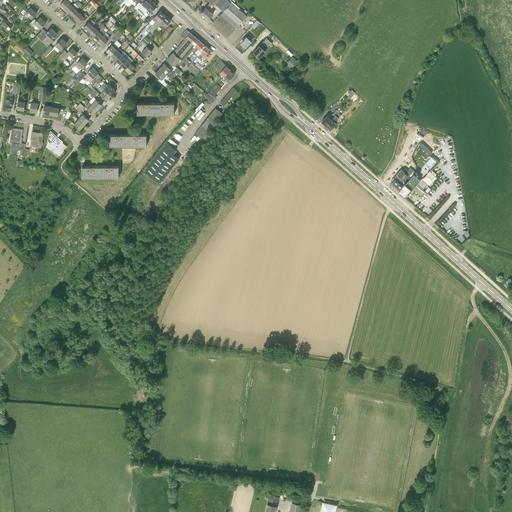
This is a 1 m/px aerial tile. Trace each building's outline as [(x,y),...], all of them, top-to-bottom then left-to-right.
[(63,0),(60,4),(65,8),(70,3),(67,0),(63,0)] [(70,3),(65,8),(70,13),(77,5),(82,0),(78,0),(76,3),(75,3),(72,6),(70,3)] [(145,0),(139,7),(145,13),(154,3),(153,2),(152,1),(151,0),(145,0)] [(219,0),(216,4),(223,10),(212,22),(228,36),(247,16),(229,0),(219,0)] [(144,14),(147,17),(157,5),(154,3),(145,13),(139,7),(137,10),(143,15),(144,14)] [(210,3),(201,12),(208,19),(213,14),(209,11),(214,6),(210,3)] [(26,13),(31,18),(36,13),(31,8),(28,11),(25,7),(21,12),(24,16),(26,13)] [(70,13),(75,17),(80,13),(75,8),(70,13)] [(161,10),(154,17),(157,20),(156,20),(148,29),(151,31),(166,15),(162,12),(161,12),(160,11),(161,10)] [(83,15),(80,13),(75,17),(80,22),(87,15),(85,13),(83,15)] [(166,15),(151,31),(153,34),(161,24),(162,23),(165,26),(169,23),(171,20),(169,17),(168,18),(166,15)] [(35,23),(40,28),(46,22),(40,17),(36,21),(34,19),(30,23),(32,26),(35,23)] [(89,31),(94,26),(91,23),(93,21),(91,19),(84,26),(89,31)] [(260,23),(257,20),(252,26),(255,28),(260,23)] [(94,26),(89,31),(94,36),(98,31),(94,26)] [(170,26),(162,35),(165,37),(173,29),(170,26)] [(51,27),(47,32),(44,29),(37,36),(41,40),(46,34),(52,39),(57,33),(54,30),(54,31),(51,28),(51,27)] [(98,31),(94,36),(99,40),(103,35),(106,32),(103,30),(101,28),(98,31)] [(174,52),(173,52),(177,56),(195,36),(190,33),(186,30),(181,36),(184,39),(184,40),(174,52)] [(115,42),(123,34),(120,32),(115,37),(113,39),(115,42)] [(246,34),(244,37),(240,41),(241,41),(245,45),(249,42),(251,39),(254,36),(250,33),(247,35),(246,34)] [(103,35),(99,40),(103,45),(111,37),(109,35),(106,38),(103,35)] [(195,36),(177,56),(181,59),(186,65),(190,61),(186,58),(193,51),(195,52),(203,43),(195,36)] [(55,45),(60,50),(67,43),(62,38),(55,45)] [(259,57),(263,54),(272,43),(266,38),(254,52),(259,57)] [(111,55),(118,47),(119,47),(114,42),(106,51),(111,55)] [(203,43),(195,52),(198,56),(201,53),(203,51),(206,47),(207,47),(203,43)] [(50,45),(43,53),(46,56),(53,48),(50,45)] [(152,51),(147,46),(142,52),(147,57),(152,51)] [(118,47),(111,55),(116,60),(121,54),(123,52),(118,47)] [(210,50),(207,47),(206,47),(203,51),(201,53),(198,56),(197,57),(192,62),(195,64),(199,59),(201,59),(203,57),(205,58),(209,54),(207,52),(210,50)] [(72,48),(67,53),(65,50),(60,56),(64,60),(68,57),(70,60),(73,57),(77,53),(72,48)] [(167,59),(171,63),(175,65),(177,63),(179,66),(181,65),(184,68),(186,65),(181,59),(177,56),(173,52),(167,59)] [(120,64),(126,58),(121,54),(116,60),(120,64)] [(82,58),(77,63),(75,66),(80,70),(87,62),(82,58)] [(120,64),(125,69),(131,63),(126,58),(120,64)] [(287,62),(293,67),(296,62),(291,58),(287,62)] [(132,61),(131,63),(125,69),(130,73),(136,67),(137,66),(132,61)] [(231,69),(227,66),(223,62),(220,66),(217,69),(224,76),(231,69)] [(160,68),(167,74),(169,71),(171,72),(173,70),(164,63),(160,68)] [(192,65),(189,68),(194,73),(197,69),(192,65)] [(90,69),(87,72),(93,78),(98,73),(93,67),(90,70),(90,69)] [(167,74),(160,68),(155,74),(160,78),(158,80),(162,83),(169,89),(171,87),(165,81),(163,78),(167,74)] [(226,83),(227,81),(230,84),(237,76),(235,73),(231,69),(224,76),(221,79),(226,83)] [(78,79),(83,73),(80,70),(75,76),(78,79)] [(111,95),(115,90),(109,84),(108,85),(104,83),(101,86),(105,89),(111,95)] [(216,84),(205,96),(208,99),(209,100),(212,102),(215,99),(213,97),(221,88),(216,84)] [(227,95),(230,98),(236,90),(233,87),(227,95)] [(111,95),(105,89),(100,94),(106,100),(111,95)] [(230,98),(227,95),(220,103),(225,107),(228,103),(227,102),(230,98)] [(11,108),(13,98),(6,97),(4,107),(11,108)] [(96,99),(91,104),(98,109),(102,104),(96,99)] [(26,101),(19,100),(17,109),(24,110),(26,101)] [(38,109),(39,104),(32,102),(31,104),(29,104),(28,108),(31,109),(30,111),(37,112),(37,109),(38,109)] [(80,103),(78,106),(83,110),(85,107),(93,115),(98,109),(91,104),(89,102),(85,107),(80,103)] [(137,103),(137,110),(137,114),(174,114),(174,108),(174,103),(137,103)] [(52,106),(44,105),(43,113),(51,114),(52,106)] [(52,106),(51,114),(58,116),(59,108),(52,106)] [(201,138),(186,156),(192,160),(210,139),(209,137),(212,134),(208,132),(216,123),(215,121),(222,113),(216,107),(195,133),(201,138)] [(327,116),(325,118),(321,122),(326,126),(335,115),(338,112),(339,111),(338,110),(337,111),(336,110),(330,117),(328,115),(327,116)] [(341,115),(339,113),(338,112),(335,115),(326,126),(330,130),(333,126),(336,124),(334,122),(336,119),(337,120),(338,118),(341,115)] [(83,114),(78,119),(85,125),(89,119),(83,114)] [(80,129),(85,125),(78,119),(74,124),(80,129)] [(20,150),(19,155),(20,155),(24,156),(25,149),(26,143),(22,143),(22,139),(21,139),(22,135),(23,130),(12,128),(9,143),(12,144),(12,148),(20,150)] [(33,131),(32,136),(32,138),(31,137),(30,140),(31,140),(31,145),(31,146),(41,148),(42,145),(43,142),(42,142),(43,138),(44,133),(39,132),(39,133),(33,132),(33,131)] [(54,134),(51,137),(49,139),(53,142),(51,143),(53,146),(51,148),(56,152),(58,149),(62,152),(67,146),(62,142),(61,142),(60,141),(61,140),(54,134)] [(147,134),(118,135),(110,135),(110,141),(110,145),(147,146),(147,134)] [(145,169),(161,182),(179,158),(173,153),(176,149),(167,142),(166,143),(145,169)] [(119,166),(82,166),(82,168),(82,177),(119,177),(119,166)] [(396,175),(393,178),(395,180),(398,182),(399,181),(401,183),(410,172),(408,170),(405,168),(402,171),(401,169),(396,175)] [(433,169),(428,173),(434,178),(438,174),(433,169)] [(392,182),(390,186),(391,186),(397,192),(398,192),(413,175),(410,172),(401,183),(399,181),(398,182),(395,180),(392,182)] [(423,188),(427,184),(420,178),(419,179),(418,178),(416,176),(413,174),(413,175),(398,192),(405,198),(405,197),(406,196),(409,198),(414,192),(421,198),(426,192),(427,193),(431,189),(428,186),(425,190),(423,188)] [(130,218),(123,211),(119,214),(126,222),(130,218)] [(270,495),(267,504),(276,506),(279,497),(275,496),(274,495),(274,496),(270,495)] [(299,511),(300,509),(301,504),(292,502),(289,511),(299,511)] [(335,511),(337,505),(323,502),(320,511),(335,511)]
